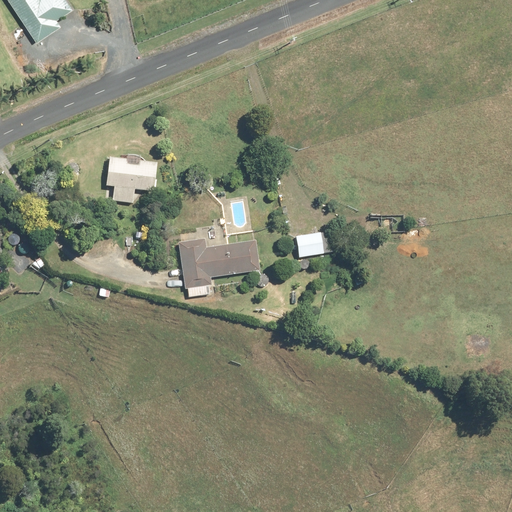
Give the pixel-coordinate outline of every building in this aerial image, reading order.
[(7,0),(37,44),(60,28),(56,22),(73,10),(66,0),(7,0)] [(158,164),(110,160),(107,188),(114,189),(113,202),(133,205),(135,191),(155,193),(158,164)] [(324,256),(321,235),(296,238),(299,259),(324,256)] [(259,272),(255,243),(230,247),(205,250),(204,242),(179,245),(187,299),(207,296),(205,286),(211,285),(210,280),(259,272)] [(101,285),(98,297),(110,300),(112,287),(101,285)]
